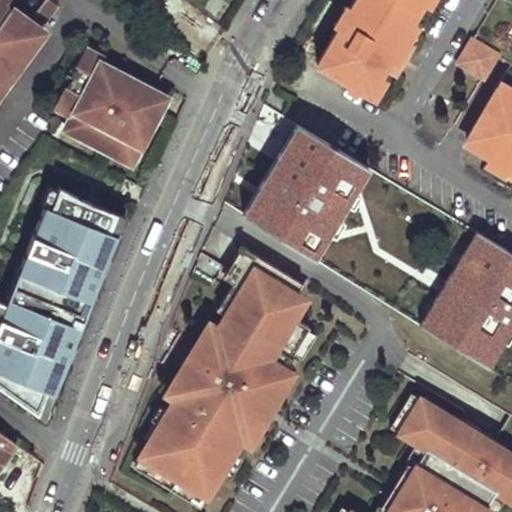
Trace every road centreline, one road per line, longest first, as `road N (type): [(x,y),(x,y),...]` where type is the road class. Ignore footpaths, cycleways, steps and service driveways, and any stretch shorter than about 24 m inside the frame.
road 1 (tertiary): [(272,0),(240,54),(52,511)]
road 2 (residential): [(472,0),(390,133),(511,207)]
